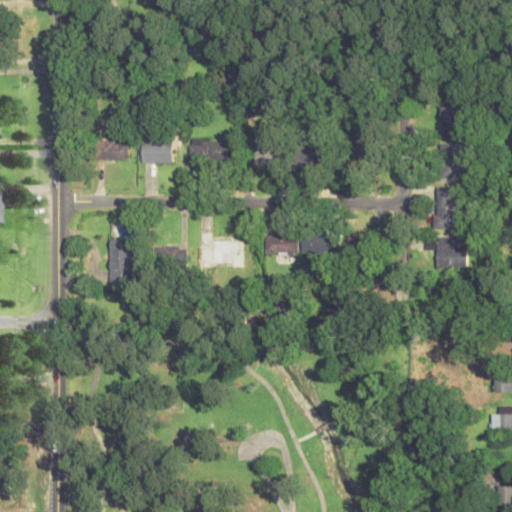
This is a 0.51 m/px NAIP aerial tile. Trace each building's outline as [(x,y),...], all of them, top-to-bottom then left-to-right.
[(473,103),(443,103),(443,135),(473,135),(473,103)] [(355,159),(376,159),(376,119),(355,119),(355,159)] [(190,161),(237,161),(237,140),(190,140),(190,161)] [(129,159),(129,142),(99,142),(99,159),(129,159)] [(173,142),(143,142),(143,161),(173,161),(173,142)] [(462,177),(462,163),(473,163),(474,143),(442,143),(442,177),(462,177)] [(333,165),(333,145),(303,145),(303,165),(333,165)] [(289,165),(289,146),(255,146),(255,165),(289,165)] [(463,189),(437,189),(437,227),(464,227),(463,189)] [(300,252),(300,233),(268,233),(268,253),(300,252)] [(351,233),(351,250),(376,250),(376,233),(351,233)] [(305,252),(335,252),(335,234),(305,234),(305,252)] [(135,281),(135,239),(111,239),(111,281),(135,281)] [(245,266),(245,239),(209,239),(209,246),(199,246),(199,266),(245,266)] [(468,239),(433,239),(433,247),(439,247),(438,267),(467,268),(468,239)] [(158,267),(189,267),(189,246),(158,246),(158,267)] [(497,392),(511,391),(511,371),(497,371),(497,392)] [(130,403),(130,388),(107,388),(107,403),(130,403)] [(494,413),(494,431),(511,431),(511,404),(501,405),(501,413),(494,413)] [(511,484),(511,485),(511,472),(497,472),(498,511),(511,510),(511,484)]
